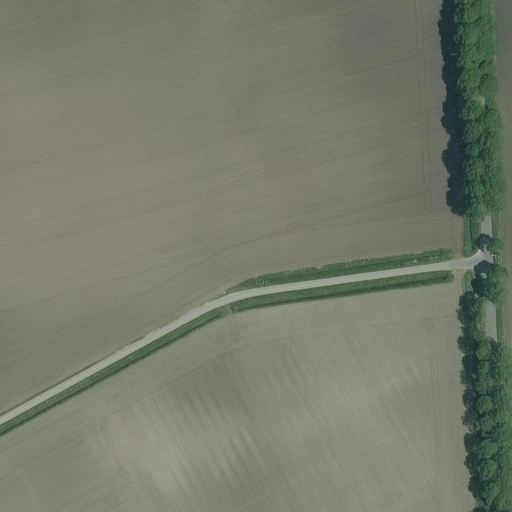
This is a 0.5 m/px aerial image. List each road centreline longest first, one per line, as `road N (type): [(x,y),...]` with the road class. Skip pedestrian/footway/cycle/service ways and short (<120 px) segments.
road 1 (unclassified): [(0,419),(229,298),(485,263)]
road 2 (unclassified): [(485,263),(470,0)]
road 3 (unclassified): [(496,511),(485,263)]
